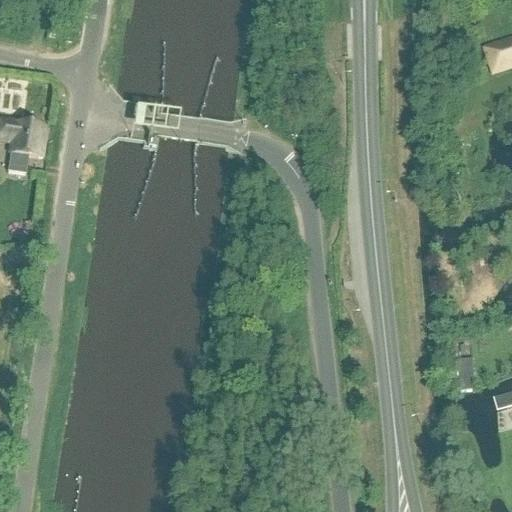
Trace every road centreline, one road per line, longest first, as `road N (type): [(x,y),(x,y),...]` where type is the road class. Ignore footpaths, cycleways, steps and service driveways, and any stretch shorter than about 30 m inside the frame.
road 1 (unclassified): [(340,511),(307,207),(291,169),(249,142),(77,117)]
road 2 (primary): [(397,461),(367,162),(363,0)]
road 3 (unclassified): [(19,511),(77,117)]
